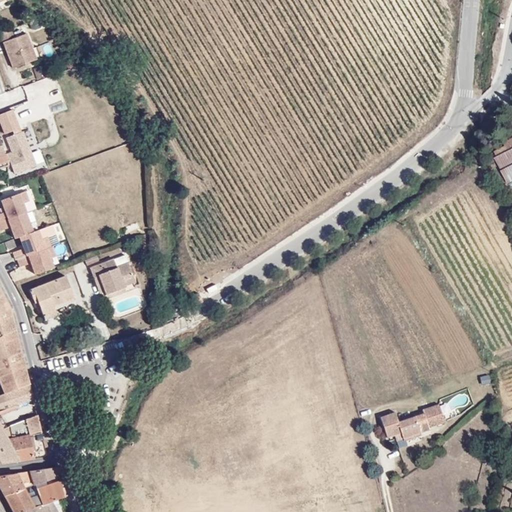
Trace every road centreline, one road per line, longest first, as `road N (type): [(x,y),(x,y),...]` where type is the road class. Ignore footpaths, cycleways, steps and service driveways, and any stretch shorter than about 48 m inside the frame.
road 1 (residential): [(460,116),(374,191),(104,369)]
road 2 (residential): [(0,261),(38,383)]
